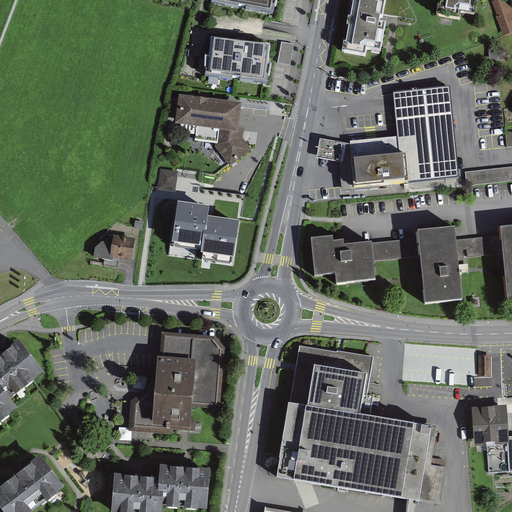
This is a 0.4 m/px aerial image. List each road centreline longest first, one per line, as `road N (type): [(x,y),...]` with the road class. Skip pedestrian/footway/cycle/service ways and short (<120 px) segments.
road 1 (primary): [(270,286),(327,0)]
road 2 (unclassified): [(0,321),(64,297),(175,302)]
road 3 (primary): [(233,511),(263,337)]
road 4 (secondary): [(348,319),(511,333)]
